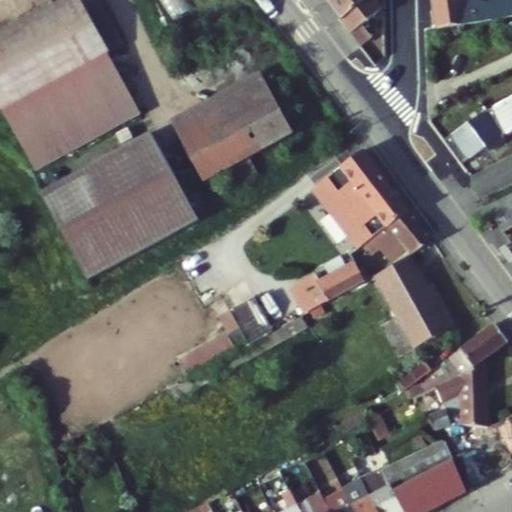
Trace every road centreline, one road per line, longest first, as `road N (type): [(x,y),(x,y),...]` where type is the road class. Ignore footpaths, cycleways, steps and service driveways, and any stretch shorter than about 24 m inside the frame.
road 1 (tertiary): [(511,299),(392,141)]
road 2 (tertiary): [(392,141),(285,0)]
road 3 (residential): [(392,141),(405,99),(405,0)]
